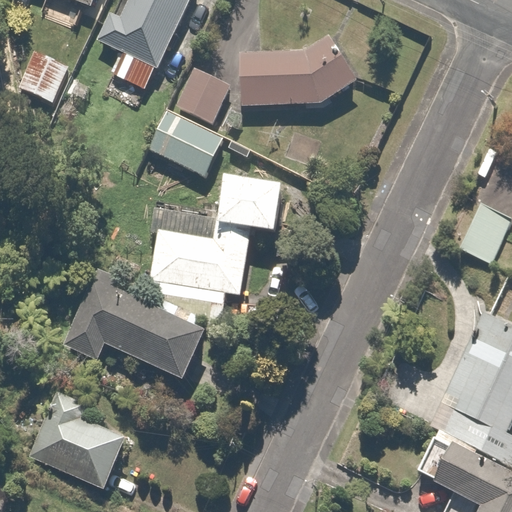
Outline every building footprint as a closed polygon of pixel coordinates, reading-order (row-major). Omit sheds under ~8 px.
[(64,0),(97,15),(104,0),(64,0)] [(154,100),(208,0),(135,0),(123,24),(110,16),(93,47),(121,62),(113,78),(154,100)] [(245,62),(249,115),(332,108),(361,94),(336,43),(307,57),(245,62)] [(75,73),(36,54),(18,91),(57,110),(75,73)] [(235,88),(199,68),(148,158),(207,191),(233,146),(210,133),(235,88)] [(226,233),(218,233),(217,242),(162,236),(155,297),(251,308),(259,239),(289,242),(294,190),(232,183),(226,233)] [(502,221),(470,204),(445,250),(477,268),(502,221)] [(101,288),(71,351),(101,366),(109,349),(194,390),(217,344),(101,288)] [(511,325),(488,314),(446,402),(510,433),(511,428),(511,325)] [(67,391),(36,448),(115,491),(135,455),(80,425),(91,404),(67,391)] [(511,511),(511,472),(453,446),(434,487),(481,509),(479,511),(511,511)]
